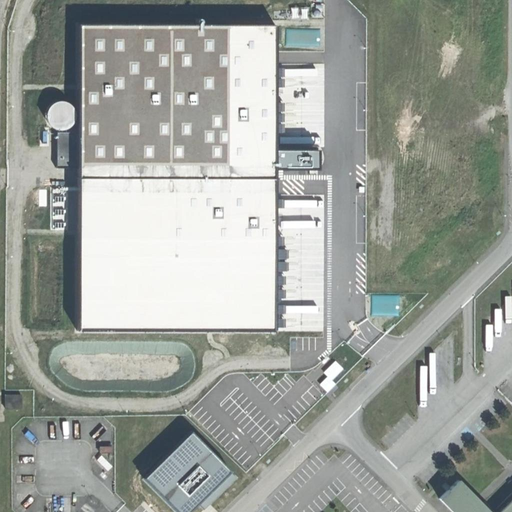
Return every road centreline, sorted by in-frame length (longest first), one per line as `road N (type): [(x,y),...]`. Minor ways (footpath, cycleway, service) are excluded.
road 1 (unclassified): [(511,242),(333,417)]
road 2 (unclassified): [(333,417),(239,511)]
road 3 (unclassified): [(333,417),(426,511)]
